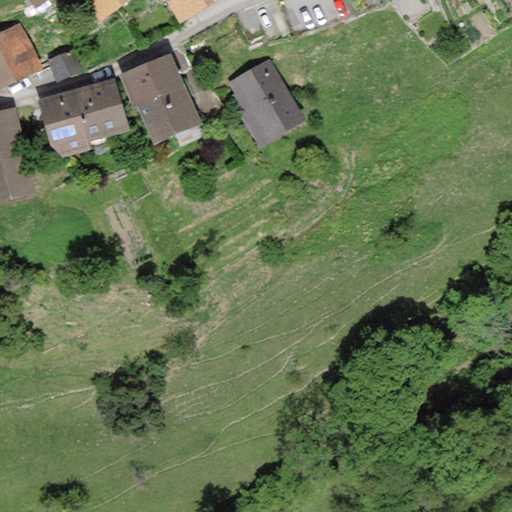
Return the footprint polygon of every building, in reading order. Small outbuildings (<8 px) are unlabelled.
[(85,0),(100,21),(122,6),(117,0),(85,0)] [(170,0),(182,21),(212,4),(209,0),(170,0)] [(0,90),(44,68),(21,24),(0,35),(0,90)] [(267,45),(263,36),(245,41),(251,51),(267,45)] [(84,73),(76,52),(49,63),(57,83),(84,73)] [(201,124),(171,56),(124,76),(154,144),(201,124)] [(271,61),(267,64),(229,85),(263,147),(306,124),(271,61)] [(130,129),(117,81),(44,101),(59,157),(91,149),(89,140),(130,129)] [(0,201),(41,190),(18,109),(0,114),(0,201)]
